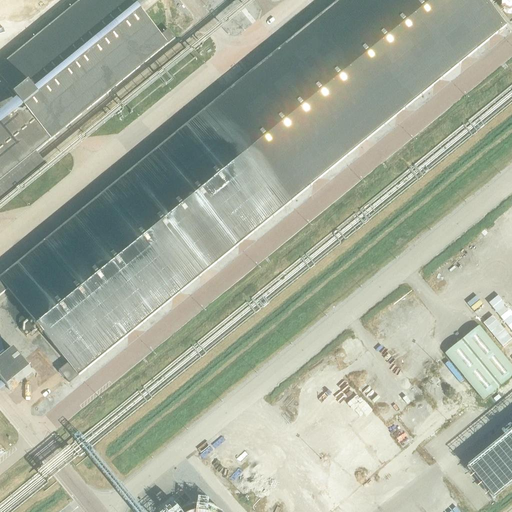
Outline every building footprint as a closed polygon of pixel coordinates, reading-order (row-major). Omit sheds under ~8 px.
[(0,207),(49,167),(44,161),(39,156),(37,153),(169,44),(169,45),(176,39),(169,30),(162,36),(143,14),(160,0),(146,0),(138,7),(132,0),(82,0),(0,67),(0,207)] [(0,296),(8,290),(69,364),(60,371),(70,384),(507,26),(485,0),(339,0),(0,278),(0,296)] [(511,0),(503,0),(502,3),(501,6),(501,8),(502,10),(503,12),(504,13),(506,15),(507,15),(511,16),(511,15),(511,0)] [(235,67),(225,76),(233,84),(243,76),(235,67)] [(32,320),(21,329),(27,336),(31,333),(38,327),(32,320)] [(511,366),(479,328),(463,341),(501,387),(511,377),(511,366)] [(463,341),(445,356),(483,402),(501,387),(463,341)] [(17,353),(0,367),(0,378),(10,391),(33,373),(17,353)] [(511,434),(467,472),(493,503),(511,487),(511,434)]
